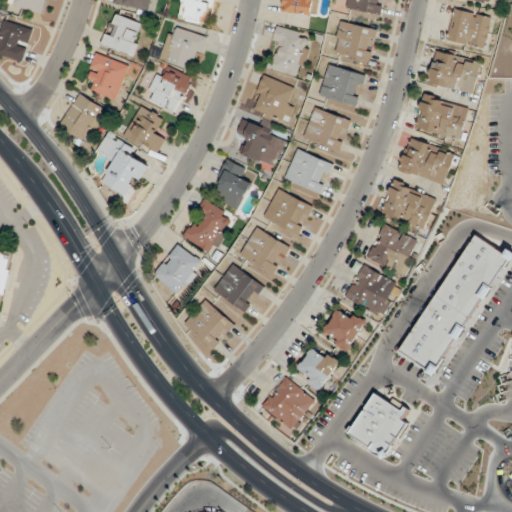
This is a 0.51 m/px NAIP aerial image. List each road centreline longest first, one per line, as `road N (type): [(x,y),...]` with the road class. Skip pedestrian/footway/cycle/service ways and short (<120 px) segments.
road 1 (secondary): [(372,511),(282,456),(199,380),(80,193),(0,92)]
road 2 (secondary): [(0,140),(48,198),(158,384),(209,440),(306,511)]
road 3 (residential): [(418,0),(373,160),(305,286),(257,352),(213,393)]
road 4 (residential): [(119,260),(205,137),(251,0)]
road 5 (secondary): [(370,511),(334,510),(225,434),(209,440)]
road 6 (residential): [(0,385),(119,260)]
road 7 (residential): [(84,0),(54,75),(21,116)]
